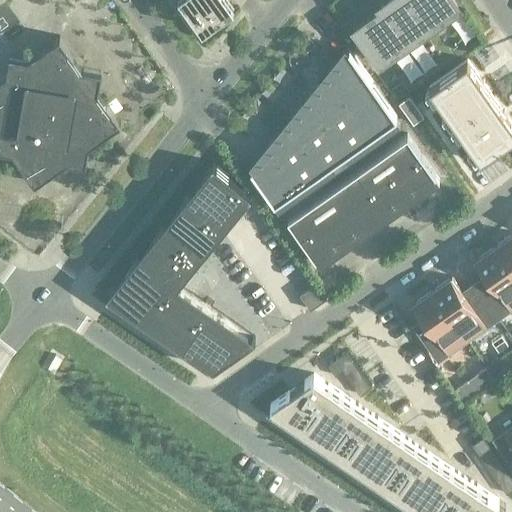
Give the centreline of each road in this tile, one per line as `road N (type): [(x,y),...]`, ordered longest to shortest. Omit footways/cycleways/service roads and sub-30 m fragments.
road 1 (residential): [(233,384),(511,188)]
road 2 (residential): [(43,301),(204,102)]
road 3 (residential): [(207,410),(43,301)]
road 4 (residential): [(207,410),(357,511)]
road 5 (residential): [(204,102),(287,0)]
road 6 (residential): [(204,102),(134,0)]
